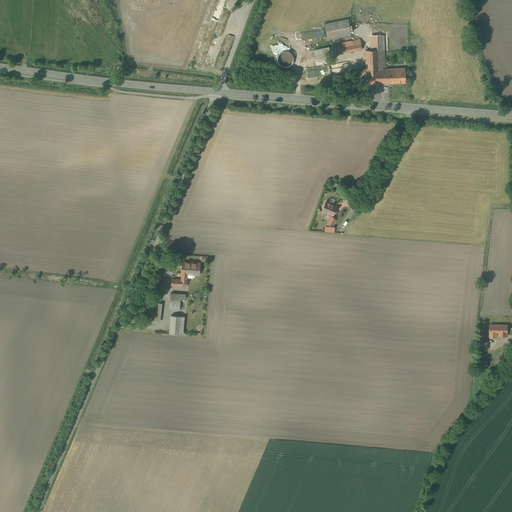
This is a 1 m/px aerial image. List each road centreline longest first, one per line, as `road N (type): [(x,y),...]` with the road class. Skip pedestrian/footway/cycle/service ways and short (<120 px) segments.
road 1 (unclassified): [(37,511),(217,92)]
road 2 (secondary): [(511,115),(217,92)]
road 3 (secondary): [(217,92),(0,68)]
